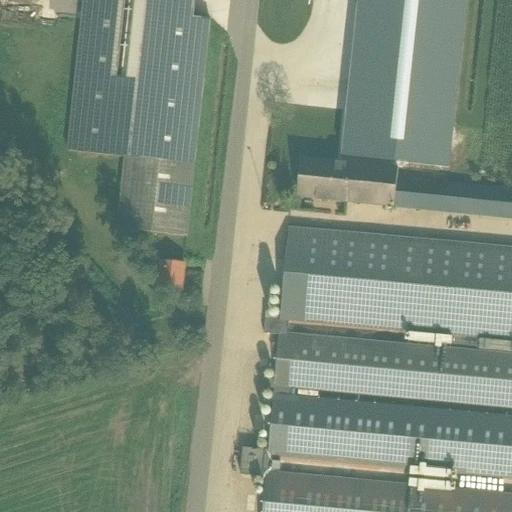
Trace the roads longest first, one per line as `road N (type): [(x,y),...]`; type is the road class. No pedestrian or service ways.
road 1 (unclassified): [(191,511),(244,0)]
road 2 (track): [(210,309),(0,389)]
